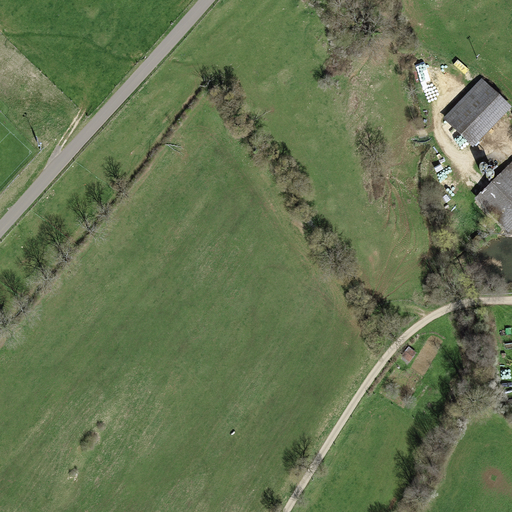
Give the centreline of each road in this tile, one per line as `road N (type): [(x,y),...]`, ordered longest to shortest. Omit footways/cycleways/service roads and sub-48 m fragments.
road 1 (track): [(511,299),(448,308),(408,332),(363,387),(285,511)]
road 2 (unclassified): [(0,230),(207,0)]
